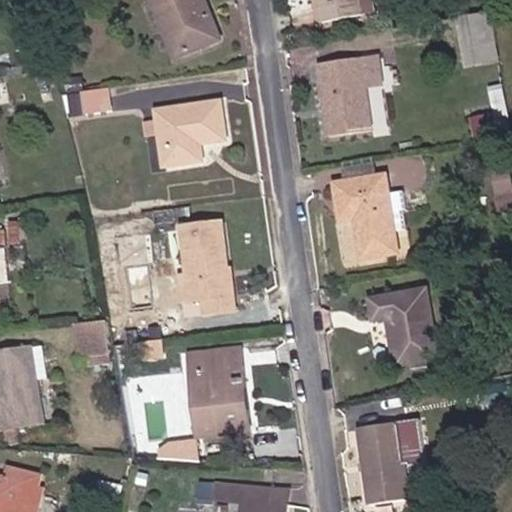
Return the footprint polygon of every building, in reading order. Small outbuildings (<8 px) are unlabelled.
[(216,0),(154,0),(180,63),(235,38),(216,0)] [(321,0),(326,21),(385,13),(382,0),(321,0)] [(500,12),(467,12),(468,63),(501,62),(500,12)] [(389,55),(326,65),(337,134),(384,130),(375,90),(392,87),(389,55)] [(89,112),(115,107),(111,87),(85,92),(89,112)] [(230,100),(161,109),(169,168),(211,164),(209,146),(237,143),(230,100)] [(511,205),(511,185),(507,172),(493,177),(505,208),(511,205)] [(398,174),(341,182),(348,225),(362,222),(370,262),(411,255),(398,174)] [(245,315),(233,221),(189,227),(193,277),(187,279),(188,304),(210,301),(211,318),(245,315)] [(437,289),(374,300),(379,322),(396,321),(405,373),(454,365),(437,289)] [(115,325),(78,325),(82,370),(118,365),(115,325)] [(43,349),(0,354),(0,413),(3,432),(53,426),(43,349)] [(253,350),(193,353),(203,442),(261,437),(253,350)] [(411,423),(364,430),(376,504),(422,499),(411,423)] [(196,442),(165,441),(164,458),(196,459),(196,442)] [(13,478),(0,474),(0,511),(45,511),(52,478),(18,467),(13,478)] [(297,511),(299,492),(221,484),(219,504),(248,506),(247,511),(297,511)]
